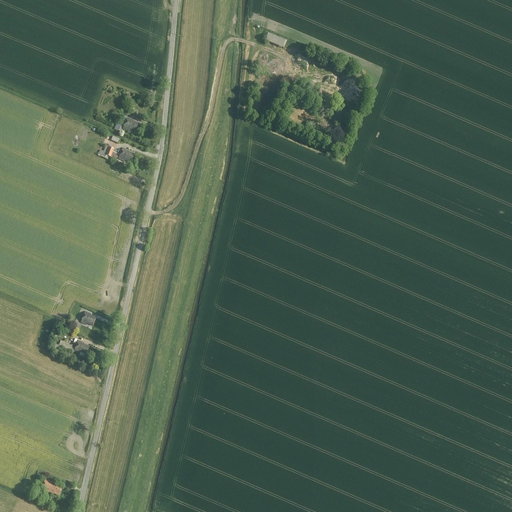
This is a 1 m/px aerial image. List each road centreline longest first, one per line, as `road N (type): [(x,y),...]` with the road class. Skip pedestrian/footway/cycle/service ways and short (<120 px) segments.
road 1 (tertiary): [(177,0),(162,147),(79,511)]
road 2 (track): [(148,211),(179,200),(211,126),(230,39),(256,44)]
road 3 (track): [(238,159),(257,40),(252,0)]
